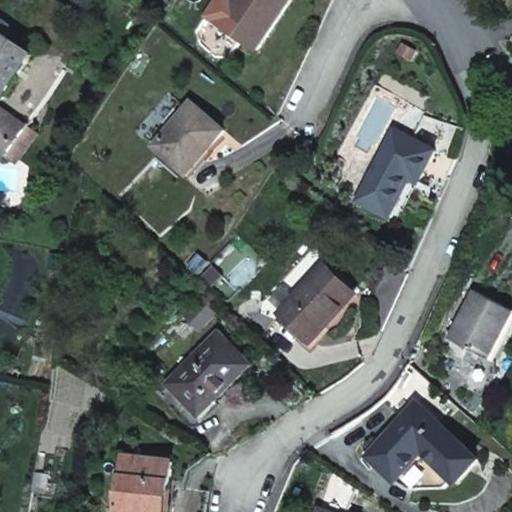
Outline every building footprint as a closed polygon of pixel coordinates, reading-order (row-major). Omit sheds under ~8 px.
[(259,49),(291,0),(234,0),(241,5),(225,27),(259,49)] [(13,28),(0,19),(0,153),(17,165),(38,134),(0,107),(0,106),(33,55),(7,37),(13,28)] [(156,146),(190,175),(226,132),(191,102),(156,146)] [(419,185),(436,154),(395,132),(359,201),(390,218),(410,180),(419,185)] [(314,344),(358,295),(325,266),(282,315),(314,344)] [(490,358),(511,313),(511,311),(475,293),(452,338),(490,358)] [(190,429),(251,367),(218,335),(157,398),(190,429)] [(459,485),(481,460),(419,403),(370,456),(398,482),(424,453),(459,485)] [(168,511),(175,462),(126,457),(119,511),(168,511)] [(49,476),(35,474),(32,488),(47,490),(49,476)] [(348,511),(358,488),(337,474),(321,511),(348,511)]
